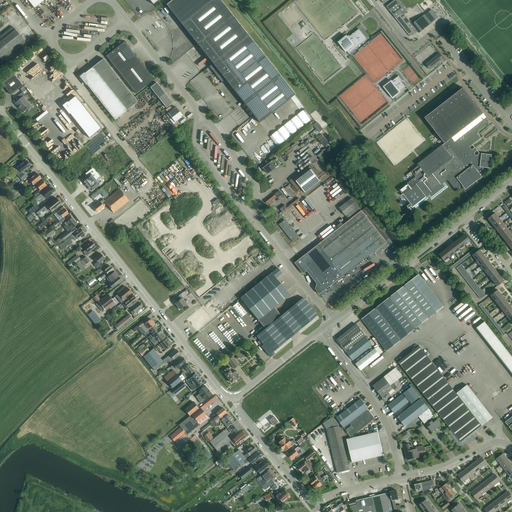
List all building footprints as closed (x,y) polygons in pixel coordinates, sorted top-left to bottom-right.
[(0,9),(11,1),(9,0),(3,0),(5,2),(0,5),(0,9)] [(27,0),(34,8),(44,0),(27,0)] [(295,94),(219,0),(171,0),(166,5),(212,64),(209,66),(222,82),(225,79),(259,123),(295,94)] [(412,24),(404,14),(407,12),(397,0),(394,0),(386,7),(410,36),(417,31),(419,33),(431,23),(424,15),(412,24)] [(15,30),(12,27),(0,35),(0,57),(3,60),(25,43),(22,39),(15,30)] [(349,54),(358,47),(358,46),(360,44),(361,44),(361,43),(367,39),(359,29),(353,34),(353,33),(352,34),(350,36),(349,35),(348,36),(347,35),(338,42),(345,52),(347,51),(349,54)] [(121,76),(139,61),(124,42),(106,56),(121,76)] [(439,53),(437,55),(425,64),(429,69),(430,70),(444,59),(439,53)] [(115,120),(119,117),(127,110),(137,102),(103,59),(80,77),(115,120)] [(136,94),(154,79),(139,61),(121,76),(136,94)] [(44,75),(46,74),(43,70),(37,74),(43,82),(47,80),(44,75)] [(11,95),(22,85),(13,74),(1,83),(11,95)] [(401,81),(402,80),(398,76),(392,81),(391,80),(389,81),(383,87),(392,99),(401,92),(400,91),(405,86),(401,81)] [(166,108),(172,103),(156,82),(152,86),(150,87),(158,98),(166,108)] [(54,86),(44,94),(45,96),(55,88),(54,86)] [(424,117),(444,143),(456,157),(469,147),(481,138),(477,133),(489,123),(490,123),(490,122),(489,123),(488,122),(489,121),(463,88),(454,95),(451,92),(447,95),(425,111),(428,115),(424,117)] [(27,109),(30,106),(23,97),(25,95),(22,92),(20,93),(16,97),(19,100),(15,103),(18,107),(18,106),(23,112),(27,109)] [(101,129),(76,97),(62,106),(69,114),(70,114),(89,138),(101,129)] [(175,123),(183,116),(175,107),(166,115),(169,119),(171,118),(175,123)] [(160,127),(155,132),(161,138),(166,134),(160,127)] [(104,144),(113,139),(110,133),(101,139),(104,144)] [(280,142),(270,149),(272,152),(282,145),(280,142)] [(444,182),(447,180),(439,169),(456,157),(444,143),(442,145),(442,144),(417,164),(418,165),(411,171),(415,177),(398,190),(402,194),(401,195),(409,205),(407,206),(409,208),(411,207),(413,210),(413,209),(427,199),(428,198),(427,198),(429,196),(431,200),(448,187),(444,182)] [(469,147),(456,157),(439,169),(447,180),(456,190),(462,185),(465,189),(478,179),(478,180),(482,177),(481,175),(490,168),(492,155),(479,153),(476,156),(469,147)] [(110,149),(98,158),(110,174),(122,165),(110,149)] [(266,165),(262,168),(262,169),(263,168),(268,174),(272,171),(275,168),(281,164),(277,158),(273,162),(272,161),(270,162),(266,165)] [(22,181),(24,180),(26,178),(28,176),(24,171),(28,168),(27,168),(30,165),(28,163),(29,163),(27,161),(26,160),(22,164),(17,168),(22,173),(20,174),(18,176),(22,181)] [(91,190),(98,184),(95,180),(99,176),(92,169),(86,174),(88,176),(83,180),(91,190)] [(311,169),(296,181),(305,193),(320,181),(311,169)] [(38,175),(36,173),(29,180),(33,185),(37,182),(41,179),(41,178),(41,177),(39,175),(38,175)] [(46,185),(42,180),(38,183),(36,185),(35,185),(34,186),(31,187),(34,190),(37,187),(40,190),(42,188),(46,185)] [(34,199),(35,200),(36,202),(41,198),(43,201),(46,198),(48,196),(52,193),(48,188),(44,191),(41,193),(34,199)] [(114,213),(129,201),(120,189),(104,201),(103,200),(97,204),(93,207),(97,212),(104,207),(104,206),(107,204),(114,213)] [(271,201),(282,192),(280,190),(269,199),(271,201)] [(51,212),(61,204),(61,202),(59,201),(58,201),(56,198),(46,206),(51,212)] [(350,219),(361,210),(352,198),(339,208),(345,216),(346,215),(350,219)] [(31,214),(35,211),(39,208),(36,204),(28,210),(31,214)] [(37,214),(45,208),(43,205),(35,212),(37,214)] [(56,212),(54,214),(59,221),(63,218),(64,216),(68,213),(64,208),(64,209),(63,206),(60,209),(59,210),(56,212)] [(350,219),(318,244),(295,263),(303,274),(307,271),(317,283),(315,289),(319,294),(368,256),(372,260),(393,243),(365,207),(361,210),(350,219)] [(499,218),(498,217),(495,213),(488,218),(492,224),(499,218)] [(75,226),(77,224),(72,218),(68,221),(64,223),(68,227),(70,225),(72,228),(74,226),(75,227),(75,226)] [(496,229),(503,223),(499,218),(492,224),(496,229)] [(293,242),(299,237),(285,220),(279,224),(293,242)] [(500,234),(507,229),(503,223),(496,229),(500,234)] [(324,235),(335,227),(334,225),(322,233),(324,235)] [(68,237),(77,230),(75,227),(71,231),(70,230),(65,234),(68,237)] [(48,237),(54,232),(51,228),(45,233),(48,237)] [(77,238),(84,233),(80,228),(74,233),(69,237),(69,238),(59,246),(62,250),(72,242),(70,239),(75,235),(77,238)] [(504,239),(511,234),(507,229),(500,234),(504,239)] [(465,245),(466,244),(470,241),(465,234),(460,238),(465,245)] [(460,238),(455,242),(460,249),(465,245),(460,238)] [(86,256),(88,254),(92,251),(90,250),(95,247),(91,241),(87,245),(85,247),(87,249),(83,252),(86,256)] [(455,242),(449,246),(455,253),(460,249),(455,242)] [(449,246),(444,250),(450,257),(455,253),(449,246)] [(444,261),(450,257),(444,250),(439,254),(442,258),(444,261)] [(484,255),(480,250),(476,253),(473,255),(477,260),(484,255)] [(97,268),(99,267),(102,264),(100,262),(105,259),(100,253),(94,258),(97,262),(94,264),(97,268)] [(488,260),(484,255),(477,260),(481,265),(488,260)] [(81,271),(84,268),(83,266),(89,261),(86,256),(76,264),(81,271)] [(70,268),(77,263),(73,258),(66,263),(70,268)] [(492,265),(488,260),(481,265),(485,271),(492,265)] [(485,271),(489,276),(496,270),(492,265),(485,271)] [(105,277),(110,273),(113,270),(110,266),(106,269),(104,270),(107,273),(105,274),(103,275),(103,274),(97,279),(99,282),(102,279),(104,277),(105,277)] [(273,271),(240,298),(258,320),(265,328),(265,329),(281,316),(280,315),(273,307),(289,295),(275,278),(282,273),(277,268),(273,271)] [(500,276),(496,270),(489,276),(493,281),(500,276)] [(108,277),(106,278),(107,278),(108,280),(110,279),(111,281),(118,276),(114,271),(110,275),(108,277)] [(415,329),(443,306),(418,275),(390,297),(415,329)] [(91,287),(97,282),(92,276),(86,281),(91,287)] [(118,284),(122,281),(118,276),(111,281),(109,283),(108,284),(111,287),(108,289),(109,291),(112,289),(112,288),(115,286),(118,284)] [(500,276),(493,281),(497,286),(504,281),(500,276)] [(118,293),(115,296),(117,298),(121,303),(127,299),(126,297),(127,296),(131,293),(127,288),(125,289),(124,287),(120,290),(117,292),(118,293)] [(498,290),(491,295),(495,300),(502,295),(501,293),(498,290)] [(179,309),(183,306),(186,304),(182,299),(186,297),(183,292),(179,295),(175,298),(178,301),(175,303),(179,309)] [(105,310),(115,302),(108,294),(98,302),(105,310)] [(505,299),(502,295),(495,300),(499,306),(506,300),(505,299)] [(130,306),(137,300),(134,296),(125,302),(123,304),(126,309),(130,306)] [(386,351),(415,329),(390,297),(362,319),(386,351)] [(265,329),(256,336),(260,340),(257,342),(261,346),(267,353),(270,357),(274,354),(273,351),(317,315),(311,307),(303,298),(281,316),(265,329)] [(139,302),(137,300),(130,306),(133,311),(131,312),(132,315),(139,310),(143,307),(140,303),(139,303),(139,302)] [(506,300),(499,306),(503,311),(510,305),(506,300)] [(241,318),(246,313),(237,302),(232,307),(241,318)] [(194,319),(201,330),(222,315),(214,305),(194,319)] [(511,312),(511,307),(510,305),(503,311),(501,313),(503,316),(506,314),(508,316),(511,312)] [(93,319),(98,316),(93,310),(89,314),(93,319)] [(118,330),(132,318),(129,314),(115,326),(118,330)] [(479,323),(484,320),(480,314),(475,317),(479,323)] [(135,331),(141,327),(145,332),(149,329),(155,324),(150,319),(146,322),(144,324),(142,322),(138,325),(133,329),(135,331)] [(511,355),(485,321),(477,328),(511,372),(511,355)] [(218,322),(205,332),(212,342),(226,331),(218,322)] [(145,332),(143,334),(144,336),(148,333),(150,331),(152,333),(152,334),(158,329),(155,324),(145,332)] [(345,351),(350,348),(365,336),(356,324),(336,339),(345,351)] [(151,341),(162,333),(163,332),(159,328),(158,329),(152,334),(148,337),(151,341)] [(234,330),(209,350),(216,360),(242,340),(234,330)] [(159,342),(165,338),(162,333),(151,341),(153,343),(157,340),(159,342)] [(352,360),(372,345),(365,337),(346,352),(352,360)] [(168,347),(170,345),(172,344),(167,338),(163,341),(161,342),(158,344),(161,347),(162,346),(165,350),(168,347)] [(474,339),(472,340),(481,350),(482,348),(474,339)] [(361,370),(364,367),(380,355),(379,355),(382,352),(378,346),(355,364),(361,370)] [(456,393),(419,346),(398,362),(451,429),(448,432),(456,443),(457,444),(460,448),(465,444),(466,445),(478,436),(474,431),(492,417),(489,413),(466,385),(456,393)] [(152,368),(162,360),(153,349),(143,356),(152,368)] [(173,360),(176,357),(180,354),(176,349),(167,357),(162,360),(152,368),(154,370),(166,361),(167,361),(169,360),(169,361),(170,361),(173,359),(173,360)] [(462,368),(467,364),(459,353),(454,357),(462,368)] [(176,369),(186,362),(182,357),(178,360),(176,362),(170,367),(173,370),(175,368),(176,369)] [(234,369),(239,365),(233,357),(227,361),(234,369)] [(184,368),(182,370),(183,372),(182,373),(182,375),(183,376),(185,374),(184,373),(186,372),(189,375),(189,374),(193,371),(188,365),(184,368)] [(232,373),(229,370),(231,368),(229,366),(222,372),(229,380),(230,382),(231,382),(231,383),(236,379),(237,380),(241,377),(235,370),(232,373)] [(390,395),(395,391),(393,389),(396,386),(393,382),(401,375),(395,367),(376,382),(373,385),(382,397),(388,392),(390,395)] [(179,377),(173,370),(164,378),(172,388),(181,380),(184,378),(183,376),(182,375),(179,377)] [(195,374),(188,379),(191,383),(189,385),(193,391),(203,383),(200,380),(195,374)] [(182,381),(175,387),(178,391),(185,385),(182,381)] [(205,400),(208,398),(212,394),(205,385),(201,388),(198,391),(200,393),(195,397),(201,403),(205,400)] [(411,403),(420,397),(411,386),(403,393),(411,403)] [(394,413),(408,402),(402,394),(392,402),(388,405),(394,413)] [(421,398),(397,417),(405,427),(419,416),(422,420),(432,412),(421,398)] [(344,427),(367,409),(368,408),(361,399),(357,402),(336,418),(344,427)] [(189,416),(199,409),(193,402),(184,410),(189,416)] [(189,416),(188,417),(189,419),(190,421),(196,428),(208,418),(203,411),(200,408),(190,417),(189,416)] [(214,418),(209,422),(210,423),(211,424),(215,421),(220,417),(226,413),(226,412),(222,408),(218,411),(216,413),(212,416),(214,418)] [(351,436),(371,421),(375,418),(367,409),(344,427),(351,436)] [(422,420),(424,423),(434,415),(432,412),(422,420)] [(228,415),(226,413),(220,417),(222,419),(221,420),(223,422),(222,422),(227,428),(234,422),(228,414),(228,415)] [(273,426),(278,422),(274,416),(269,420),(273,426)] [(338,426),(338,424),(333,416),(323,423),(326,429),(330,446),(332,454),(337,473),(350,470),(339,426),(338,426)] [(442,425),(437,419),(433,423),(432,421),(429,423),(431,425),(428,427),(432,432),(442,425)] [(235,433),(240,429),(234,422),(227,428),(231,433),(234,431),(235,433)] [(181,428),(175,433),(177,437),(184,431),(181,428)] [(217,451),(230,440),(223,431),(209,442),(217,451)] [(450,441),(453,439),(447,431),(444,433),(450,441)] [(208,442),(213,438),(208,432),(203,436),(208,442)] [(233,439),(230,441),(236,448),(242,443),(241,442),(246,437),(245,436),(242,432),(233,439)] [(352,462),(383,455),(378,432),(347,439),(351,458),(352,462)] [(285,437),(282,437),(280,439),(280,440),(281,442),(280,443),(281,445),(283,449),(284,448),(286,450),(291,446),(291,445),(296,442),(293,439),(290,442),(288,439),(287,440),(285,437)] [(409,445),(409,443),(405,445),(405,446),(404,446),(406,456),(409,455),(410,459),(419,457),(418,455),(426,454),(424,447),(423,445),(420,446),(413,447),(412,444),(409,445)] [(243,461),(250,455),(256,450),(253,445),(246,451),(247,452),(243,456),(238,449),(232,454),(232,455),(226,460),(233,469),(243,461)] [(294,449),(288,454),(292,459),(296,456),(299,454),(302,451),(299,449),(298,446),(295,449),(294,449)] [(207,457),(209,459),(212,456),(205,448),(202,450),(203,452),(200,454),(204,459),(207,457)] [(307,460),(302,464),(298,467),(301,471),(303,469),(306,473),(310,470),(311,469),(312,468),(311,466),(313,464),(308,459),(316,453),(313,450),(305,457),(307,460)] [(250,455),(243,461),(245,463),(249,460),(252,464),(261,456),(258,452),(254,454),(251,457),(250,455)] [(507,459),(505,457),(506,457),(503,453),(496,459),(501,465),(508,459),(507,459)] [(486,464),(481,457),(480,458),(479,459),(478,459),(475,461),(481,468),(486,464)] [(253,465),(249,468),(252,471),(252,472),(256,469),(260,473),(269,466),(264,459),(255,467),(253,465)] [(511,465),(510,463),(508,459),(501,465),(505,471),(511,465),(511,464),(511,465)] [(481,468),(475,461),(474,462),(473,464),(473,463),(469,466),(475,473),(481,468)] [(330,471),(326,465),(321,470),(322,471),(323,470),(326,474),(330,471)] [(475,473),(469,466),(469,467),(467,468),(463,471),(469,477),(475,473)] [(248,467),(239,475),(242,479),(252,471),(249,468),(248,467)] [(275,476),(269,469),(260,476),(262,479),(260,481),(266,489),(274,483),(271,479),(275,476)] [(469,477),(463,471),(461,473),(461,472),(458,475),(463,482),(469,477)] [(312,485),(322,478),(318,474),(315,476),(309,481),(312,485)] [(500,481),(494,474),(493,475),(494,475),(492,476),(489,478),(493,485),(494,485),(500,481)] [(324,476),(322,478),(312,485),(316,489),(325,482),(323,480),(325,478),(324,476)] [(493,485),(489,478),(488,479),(486,481),(486,480),(483,483),(488,490),(494,485),(493,485)] [(434,488),(432,480),(416,484),(414,484),(414,485),(416,491),(422,489),(422,491),(434,488)] [(443,494),(445,493),(451,489),(446,483),(439,489),(443,494)] [(488,490),(483,483),(482,484),(480,485),(477,488),(482,494),(488,490)] [(242,495),(249,489),(246,486),(240,491),(242,495)] [(482,494),(477,488),(476,488),(474,490),(474,489),(471,492),(476,499),(482,494)] [(449,499),(455,494),(451,489),(445,493),(449,499)] [(396,506),(394,500),(398,498),(396,490),(390,492),(391,496),(393,507),(395,510),(401,509),(400,505),(396,506)] [(287,494),(285,491),(280,494),(277,491),(271,496),(273,499),(275,497),(276,498),(277,497),(279,500),(278,500),(281,503),(282,503),(284,501),(290,497),(289,496),(290,495),(288,493),(287,494)] [(511,498),(511,496),(508,491),(507,492),(505,493),(502,495),(507,502),(510,500),(511,498)] [(386,511),(392,511),(389,497),(388,492),(356,500),(356,502),(357,505),(350,506),(354,511),(386,511)] [(507,502),(502,495),(501,496),(499,498),(499,497),(496,500),(501,507),(507,502)] [(423,501),(419,504),(422,508),(422,507),(424,509),(423,510),(425,511),(435,511),(434,510),(435,509),(433,507),(432,508),(430,505),(431,504),(429,501),(428,502),(425,500),(427,499),(426,499),(423,501)] [(501,507),(496,500),(495,501),(494,502),(493,502),(490,505),(495,511),(501,507)] [(450,504),(447,501),(444,503),(443,502),(440,505),(443,509),(450,504)] [(334,511),(344,505),(342,502),(332,509),(330,506),(323,511),(324,511),(332,511),(333,511),(334,511)] [(454,507),(451,509),(452,509),(454,511),(453,511),(463,511),(465,511),(463,509),(462,510),(460,507),(461,506),(459,503),(459,504),(456,506),(454,507)]
